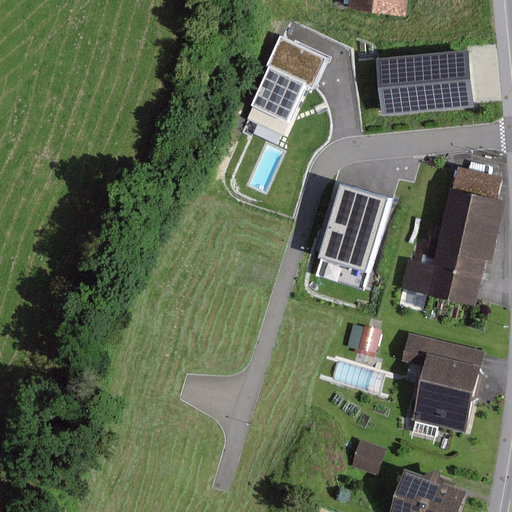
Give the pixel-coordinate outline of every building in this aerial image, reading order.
[(409,0),(344,0),(344,4),(350,5),(349,9),(407,17),(409,0)] [(294,130),(329,41),(288,25),(252,113),(294,130)] [(478,46),(386,55),(392,114),(484,105),(478,46)] [(453,189),(441,242),(431,239),(425,263),(409,260),(402,289),(477,306),(487,263),(493,264),(507,201),(499,199),(504,178),(460,168),(455,190),(453,189)] [(370,283),(397,191),(349,177),(321,269),(370,283)] [(372,321),(378,304),(364,299),(358,316),(372,321)] [(377,354),(383,331),(366,327),(360,350),(377,354)] [(467,434),(486,352),(409,334),(403,362),(425,367),(413,421),(417,422),(412,440),(435,445),(439,427),(467,434)] [(379,476),(388,449),(361,440),(352,468),(379,476)] [(426,477),(407,470),(391,511),(461,511),(469,492),(444,483),(439,471),(426,477)]
